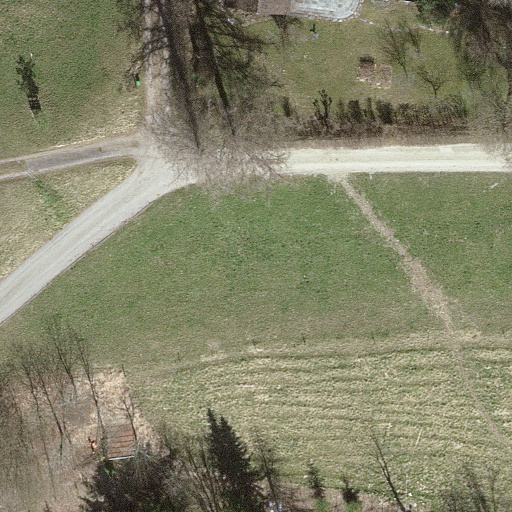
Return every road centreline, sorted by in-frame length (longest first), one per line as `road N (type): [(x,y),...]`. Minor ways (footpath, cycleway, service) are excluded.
road 1 (track): [(170,164),(511,156)]
road 2 (track): [(170,164),(0,306)]
road 3 (track): [(0,171),(124,147),(170,164)]
road 4 (track): [(159,0),(170,164)]
